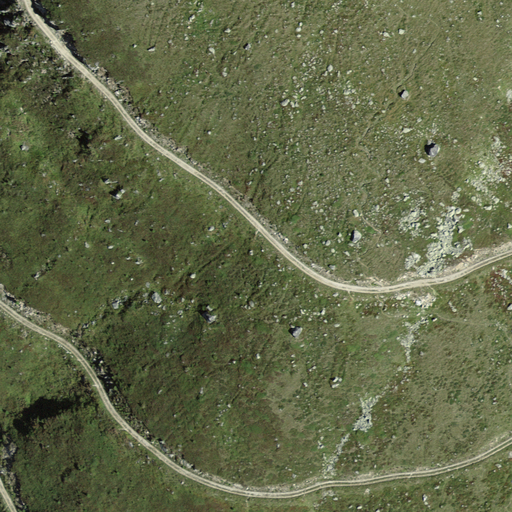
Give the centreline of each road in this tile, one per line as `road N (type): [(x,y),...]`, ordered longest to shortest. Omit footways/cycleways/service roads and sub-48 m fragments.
road 1 (track): [(21,0),(145,138),(322,280),(374,289),(441,280),(511,250)]
road 2 (track): [(511,441),(427,473),(273,495),(217,486),(154,450),(118,418),(64,341),(0,303)]
